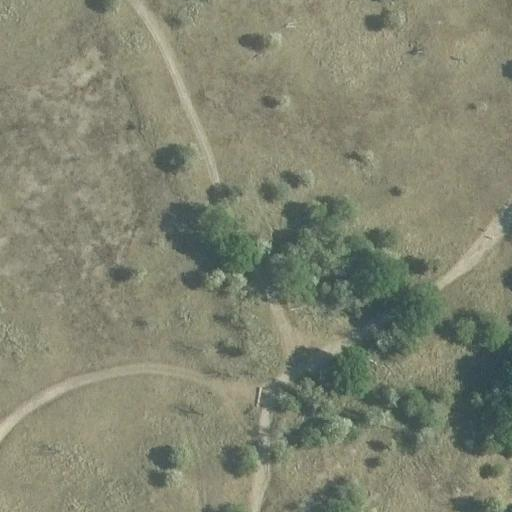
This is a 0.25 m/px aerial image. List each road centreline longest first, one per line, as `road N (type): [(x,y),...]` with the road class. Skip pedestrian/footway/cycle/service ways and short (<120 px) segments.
road 1 (track): [(302,361),(172,66),(133,0)]
road 2 (track): [(302,361),(463,272),(511,210)]
road 3 (track): [(255,511),(267,411),(302,361)]
